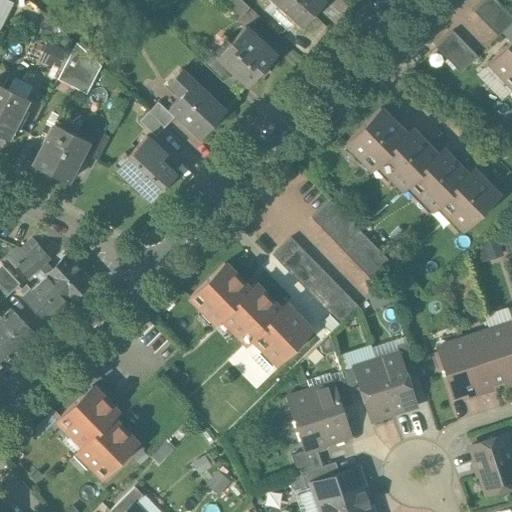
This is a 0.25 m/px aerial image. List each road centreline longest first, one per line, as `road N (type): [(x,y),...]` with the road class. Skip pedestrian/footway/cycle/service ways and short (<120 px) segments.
road 1 (tertiary): [(393,0),(135,260)]
road 2 (tertiary): [(135,260),(0,387)]
road 3 (residential): [(456,511),(425,466),(461,423),(511,404)]
road 4 (residential): [(135,260),(0,185)]
